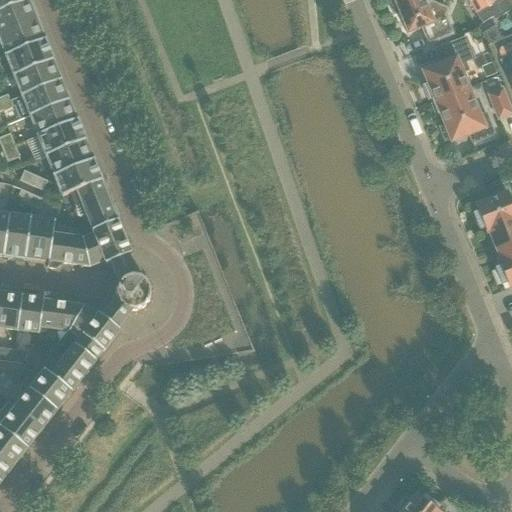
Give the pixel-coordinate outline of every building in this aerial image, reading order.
[(0,0),(0,12),(28,2),(27,0),(0,0)] [(445,17),(448,11),(430,3),(426,5),(423,0),(391,0),(387,2),(393,16),(398,14),(407,36),(422,30),(429,46),(453,35),(445,17)] [(466,0),(482,25),(492,18),(494,22),(511,10),(511,7),(507,0),(466,0)] [(0,36),(36,22),(28,2),(0,12),(0,36)] [(44,42),(36,22),(0,36),(0,44),(5,57),(44,42)] [(432,102),(433,103),(468,89),(462,74),(468,71),(465,63),(474,59),(465,38),(434,51),(440,65),(422,73),(427,85),(422,87),(428,101),(433,99),(434,102),(432,102)] [(52,62),(44,42),(5,57),(13,77),(52,62)] [(60,82),(52,62),(13,77),(21,97),(60,82)] [(68,102),(60,82),(21,97),(10,102),(12,108),(14,108),(20,121),(29,118),(68,102)] [(479,117),(468,89),(433,103),(438,115),(439,115),(444,127),(439,128),(445,142),(449,140),(451,144),(469,136),(472,144),(487,138),(486,134),(492,131),(485,115),(479,117)] [(501,91),(488,96),(498,120),(511,115),(501,91)] [(7,96),(0,98),(0,112),(0,113),(12,108),(10,102),(7,96)] [(76,122),(68,102),(29,118),(37,138),(76,122)] [(84,142),(76,122),(37,138),(45,158),(84,142)] [(0,138),(0,146),(2,152),(14,147),(10,135),(0,138)] [(92,162),(84,142),(45,158),(53,178),(92,162)] [(19,159),(14,147),(2,152),(7,164),(19,159)] [(101,182),(92,162),(53,178),(62,198),(70,195),(77,192),(101,182)] [(31,187),(35,177),(24,172),(19,182),(31,187)] [(47,183),(35,177),(31,187),(43,192),(47,183)] [(117,222),(101,182),(77,192),(70,195),(79,219),(86,217),(92,231),(92,232),(117,222)] [(28,206),(32,196),(21,191),(16,201),(28,206)] [(478,213),(473,215),(479,231),(485,228),(487,234),(488,234),(496,253),(511,246),(511,208),(506,195),(476,207),(478,213)] [(44,202),(32,196),(28,206),(39,211),(44,202)] [(0,257),(3,258),(9,216),(0,215),(0,257)] [(24,261),(30,219),(9,216),(3,258),(24,261)] [(52,236),(53,236),(54,223),(30,219),(24,261),(47,264),(48,264),(52,236)] [(96,317),(74,346),(95,363),(95,362),(94,362),(102,352),(103,353),(119,332),(117,330),(129,314),(131,312),(135,312),(143,309),(149,302),(150,292),(147,284),(140,278),(136,278),(135,275),(127,256),(130,255),(117,222),(92,232),(104,262),(105,265),(110,263),(117,282),(119,285),(116,288),(116,289),(116,288),(114,296),(115,296),(115,297),(117,302),(115,304),(103,319),(98,315),(96,317)] [(104,262),(92,232),(92,231),(91,232),(93,236),(82,240),(53,236),(52,236),(48,264),(47,264),(46,269),(55,270),(61,266),(62,264),(89,268),(104,262)] [(511,246),(496,253),(500,261),(498,262),(501,268),(495,270),(501,285),(507,283),(509,289),(511,288),(511,246)] [(0,329),(16,332),(21,297),(0,293),(0,329)] [(43,295),(42,300),(43,300),(39,329),(68,333),(65,353),(67,354),(74,346),(96,317),(84,308),(56,304),(56,303),(52,296),(43,295)] [(43,300),(42,300),(21,297),(16,332),(39,335),(39,329),(43,300)] [(71,394),(95,363),(74,346),(67,354),(50,376),(50,377),(71,394)] [(0,361),(11,363),(13,352),(0,349),(0,361)] [(29,354),(13,352),(11,363),(20,365),(29,354)] [(56,412),(71,394),(50,377),(50,376),(44,371),(29,390),(29,391),(56,412)] [(41,431),(56,412),(29,391),(29,390),(22,385),(7,404),(41,431)] [(41,431),(7,404),(0,412),(0,429),(26,450),(41,431)] [(26,450),(0,429),(0,456),(13,467),(26,450)] [(0,483),(13,467),(0,456),(0,483)] [(434,511),(437,508),(424,497),(421,501),(416,497),(412,502),(411,501),(409,503),(405,500),(397,510),(399,511),(434,511)]
